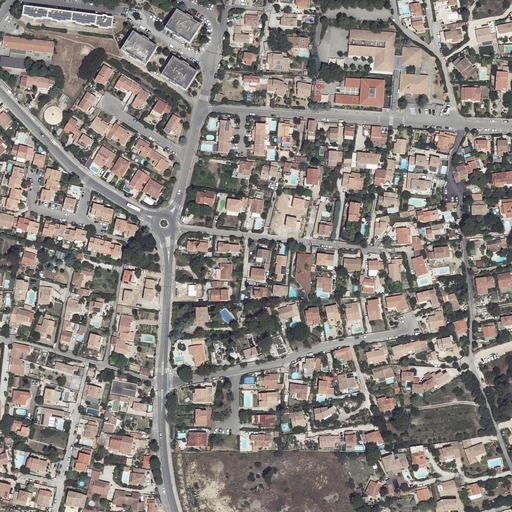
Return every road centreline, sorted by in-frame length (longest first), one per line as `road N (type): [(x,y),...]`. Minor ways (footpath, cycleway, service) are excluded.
road 1 (residential): [(201,108),(456,125)]
road 2 (residential): [(470,359),(469,288),(449,177),(456,125)]
road 3 (residential): [(380,250),(174,226)]
road 4 (residential): [(153,219),(91,182),(0,92)]
road 5 (residential): [(407,318),(410,328),(235,371)]
road 6 (unknown): [(350,341),(374,421),(303,432)]
road 7 (residential): [(87,361),(55,511)]
road 8 (residential): [(456,125),(442,61),(398,23),(395,2)]
road 9 (residential): [(175,511),(163,455),(162,381)]
road 10 (residential): [(162,381),(169,250)]
